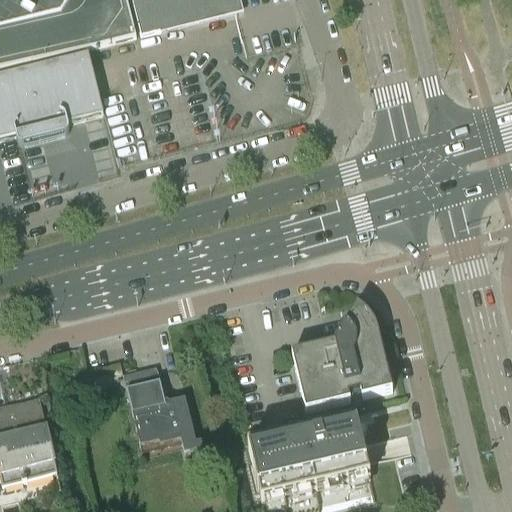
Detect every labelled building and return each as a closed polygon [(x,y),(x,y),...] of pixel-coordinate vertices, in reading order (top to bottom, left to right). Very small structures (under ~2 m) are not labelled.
[(0,0),(0,73),(91,51),(91,52),(136,41),(125,0),(0,0)] [(236,15),(232,0),(130,0),(141,40),(160,35),(160,34),(236,15)] [(15,141),(17,146),(17,147),(18,148),(18,149),(20,150),(22,150),(24,150),(64,140),(66,139),(67,138),(68,138),(68,137),(69,136),(69,135),(69,134),(67,128),(103,119),(88,58),(0,80),(15,141)] [(0,144),(15,141),(0,80),(0,144)] [(392,395),(378,337),(377,333),(375,329),(374,326),(371,323),(369,320),(366,317),(363,314),(360,312),(357,310),(334,347),(292,357),(306,416),(350,405),(349,400),(360,397),(362,403),(392,395)] [(196,446),(185,402),(165,407),(156,371),(144,374),(144,376),(138,378),(137,376),(123,379),(140,451),(159,446),(160,449),(181,444),(184,458),(203,453),(201,445),(196,446)] [(39,403),(0,412),(0,482),(2,490),(22,486),(22,487),(27,486),(27,485),(56,478),(39,403)] [(356,427),(248,453),(253,473),(248,474),(255,504),(260,503),(262,511),(370,511),(376,511),(356,427)]
